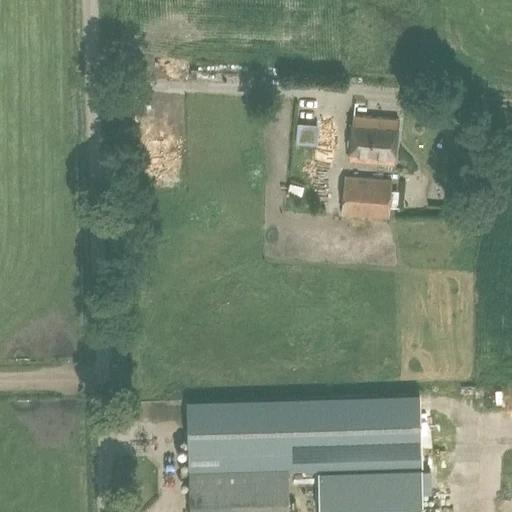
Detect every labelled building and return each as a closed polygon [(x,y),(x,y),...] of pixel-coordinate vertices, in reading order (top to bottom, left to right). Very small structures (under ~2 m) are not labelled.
[(397,119),(353,115),(348,159),(393,163),(397,119)] [(391,179),(345,176),(342,214),(388,217),(391,179)] [(485,406),(507,402),(505,390),(483,394),(485,406)] [(419,396),(187,403),(190,511),(288,511),(287,468),(421,464),(419,396)] [(422,511),(421,470),(319,473),(320,511),(422,511)]
